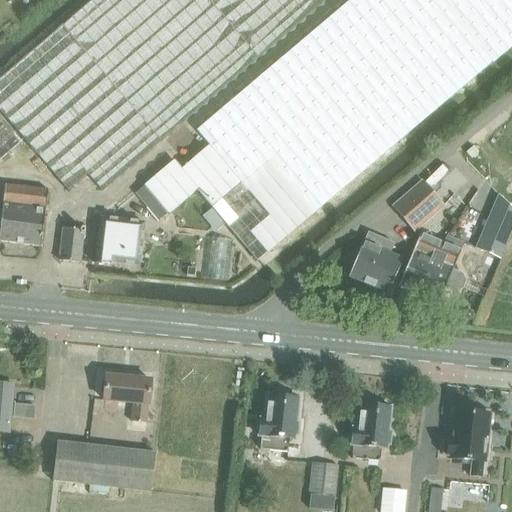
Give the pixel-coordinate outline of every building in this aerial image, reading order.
[(92,0),(0,79),(0,113),(67,191),(86,175),(101,192),(325,0),(92,0)] [(211,208),(255,261),(431,111),(471,79),(473,80),(511,46),(511,0),(349,0),(195,131),(208,146),(240,184),(211,208)] [(0,157),(18,143),(0,122),(0,157)] [(208,146),(179,171),(172,162),(142,187),(166,216),(196,190),(211,208),(240,184),(208,146)] [(473,147),(465,153),(470,159),(478,153),(473,147)] [(429,191),(421,181),(391,206),(400,217),(429,191)] [(0,242),(39,247),(47,191),(5,185),(0,219),(0,242)] [(413,232),(431,216),(442,206),(429,191),(400,217),(413,232)] [(511,210),(497,197),(475,249),(500,259),(511,230),(511,210)] [(138,267),(143,224),(100,219),(94,265),(114,268),(115,264),(138,267)] [(78,263),(82,231),(62,229),(58,261),(78,263)] [(387,294),(402,259),(389,254),(393,244),(367,233),(348,277),(387,294)] [(397,287),(419,296),(441,244),(419,235),(397,287)] [(234,241),(206,238),(201,280),(229,282),(234,241)] [(459,251),(441,244),(419,296),(437,304),(443,289),(453,293),(461,290),(465,282),(461,275),(451,270),(459,251)] [(148,405),(150,382),(104,377),(104,383),(100,383),(99,395),(103,395),(102,401),(132,404),(131,423),(145,425),(146,405),(148,405)] [(0,383),(0,424),(10,425),(14,384),(0,383)] [(286,464),(286,457),(288,439),(293,440),(294,435),(297,436),(298,423),(295,423),(297,399),(295,398),(293,395),(284,394),(281,397),(268,396),(266,420),(259,420),(257,437),(260,437),(259,450),(267,451),(266,463),(286,464)] [(379,462),(380,457),(380,449),(386,450),(387,445),(390,445),(392,433),(388,432),(391,408),(388,408),(385,405),(377,404),(375,407),(361,405),(359,430),(351,429),(350,446),(352,447),(351,459),(379,462)] [(33,420),(34,407),(13,405),(12,418),(33,420)] [(485,464),(486,457),(490,417),(453,413),(450,442),(443,441),(441,455),(449,456),(448,457),(450,458),(450,461),(471,463),(469,478),(482,479),(484,464),(485,464)] [(55,442),(51,482),(149,493),(154,453),(55,442)] [(320,497),(334,498),(336,467),(312,465),(309,496),(320,497)] [(430,489),(427,511),(439,511),(442,490),(430,489)] [(403,511),(406,492),(381,490),(379,511),(403,511)] [(330,511),(332,511),(334,498),(320,497),(309,496),(308,510),(330,511)]
